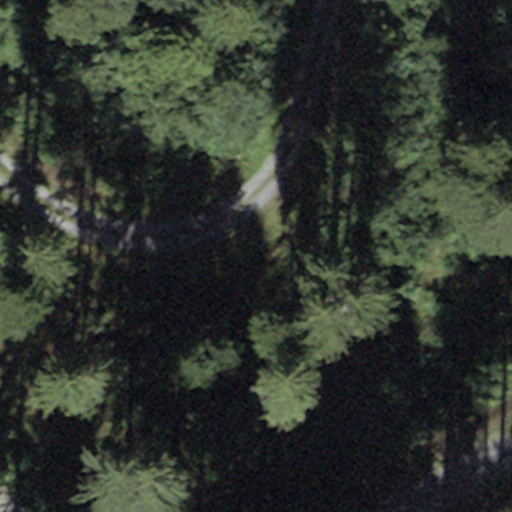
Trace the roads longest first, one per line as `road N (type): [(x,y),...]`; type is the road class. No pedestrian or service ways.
road 1 (track): [(328,0),(299,94),(252,174),(181,223),(91,219),(0,163)]
road 2 (track): [(386,511),(511,444)]
